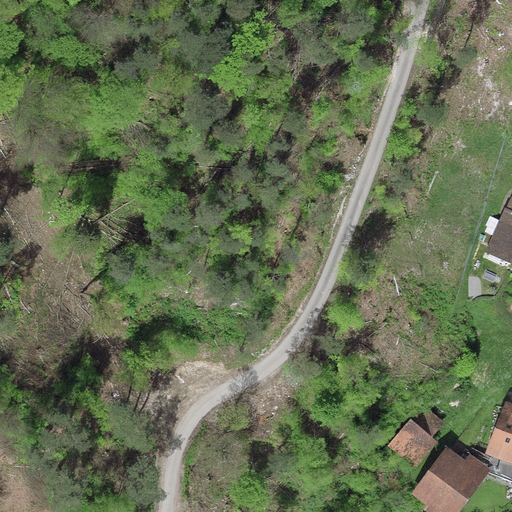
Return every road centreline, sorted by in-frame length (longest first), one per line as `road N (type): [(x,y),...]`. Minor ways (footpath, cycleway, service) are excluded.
road 1 (unclassified): [(167,511),(186,427),(209,400),(269,365),(308,319),(399,85),(421,0)]
road 2 (track): [(511,366),(370,511)]
